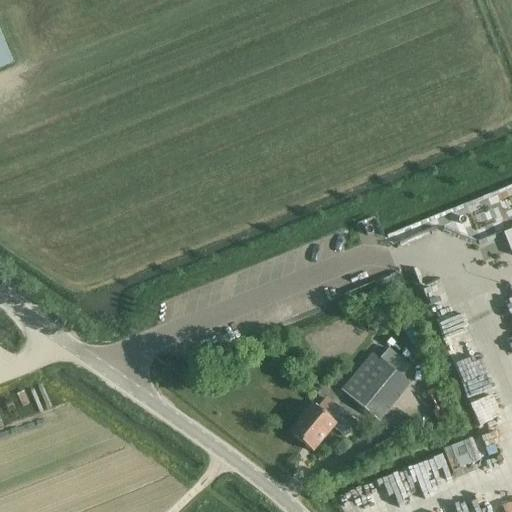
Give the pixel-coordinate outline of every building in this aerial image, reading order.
[(0,68),(14,64),(0,20),(0,68)] [(473,360),(460,339),(444,348),(457,369),(473,360)] [(372,354),(341,391),(379,422),(410,385),(372,354)] [(289,433),(312,452),(335,425),(347,435),(356,423),(326,398),(317,409),(313,405),(289,433)] [(483,435),(472,439),(482,462),(492,458),(483,435)]
